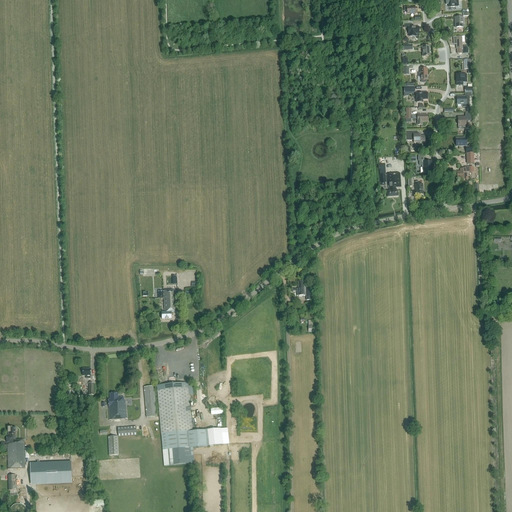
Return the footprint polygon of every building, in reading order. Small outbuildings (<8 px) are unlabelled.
[(408,28),(408,34),(409,34),(409,37),(416,37),(416,33),(419,33),(419,27),(412,27),(412,24),(408,24),(408,22),(403,22),(403,26),(404,26),(404,28),(408,28)] [(457,49),(462,49),(461,37),(454,37),(454,44),(456,44),(457,49)] [(466,82),(466,78),(466,75),(457,75),(457,85),(462,85),(462,82),(466,82)] [(416,100),(416,102),(422,102),(422,99),(427,99),(427,93),(415,93),(415,100),(416,100)] [(469,108),(469,106),(469,97),(457,97),(457,104),(462,104),(462,108),(469,108)] [(420,115),(420,114),(417,114),(417,124),(418,125),(421,125),(422,124),(422,121),(427,121),(427,115),(420,115)] [(458,117),(458,127),(466,127),(466,122),(470,122),(470,114),(465,114),(465,117),(458,117)] [(420,142),(425,141),(425,136),(420,136),(420,135),(418,135),(418,131),(406,131),(406,141),(414,140),(414,143),(417,143),(417,145),(420,144),(420,143),(420,142)] [(469,144),(469,138),(456,139),(456,146),(467,146),(466,144),(469,144)] [(424,163),(424,158),(418,158),(418,161),(419,161),(420,165),(422,165),(422,168),(423,168),(423,175),(433,174),(432,162),(431,162),(424,163)] [(387,183),(385,162),(378,163),(379,183),(381,183),(381,187),(385,186),(385,183),(387,183)] [(465,167),(465,169),(460,169),(460,172),(458,172),(458,178),(461,178),(461,179),(467,179),(466,172),(473,172),(473,167),(465,167)] [(395,187),(401,187),(400,174),(387,175),(388,188),(390,188),(390,191),(387,191),(388,197),(398,197),(398,190),(395,190),(395,187)] [(509,267),(493,268),(493,276),(510,275),(509,267)] [(306,295),(306,300),(311,300),(311,295),(311,290),(306,290),(305,286),(304,286),(304,282),(298,282),(298,289),(297,289),(297,296),(306,295)] [(164,313),(162,313),(162,320),(171,319),(171,313),(176,312),(175,291),(158,292),(158,299),(164,299),(164,313)] [(83,369),(82,376),(86,376),(86,378),(91,378),(91,369),(83,369)] [(193,431),(188,383),(157,385),(162,450),(207,446),(206,430),(193,431)] [(157,416),(154,386),(144,387),(146,417),(157,416)] [(110,420),(127,419),(126,408),(126,401),(124,401),(123,398),(118,398),(118,394),(110,394),(110,399),(108,399),(110,420)] [(137,435),(136,427),(118,428),(118,437),(137,435)] [(2,449),(7,449),(25,448),(24,440),(16,441),(15,428),(8,428),(8,433),(9,433),(9,435),(7,435),(7,443),(2,443),(2,449)] [(119,455),(118,437),(108,437),(109,456),(119,455)] [(25,448),(7,449),(8,469),(25,469),(25,448)] [(72,482),(71,461),(31,463),(32,484),(72,482)] [(16,490),(16,476),(8,476),(9,491),(12,491),(12,495),(17,495),(17,490),(16,490)]
